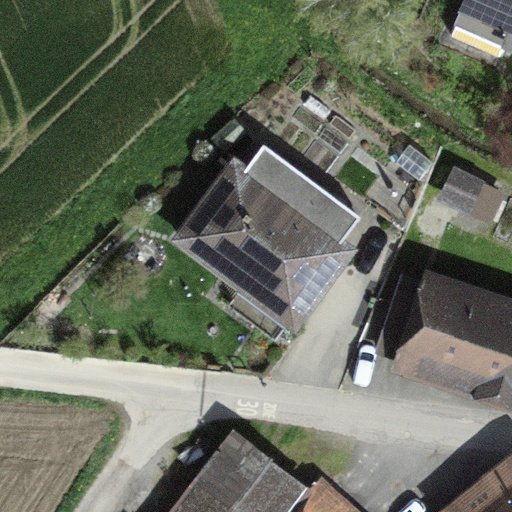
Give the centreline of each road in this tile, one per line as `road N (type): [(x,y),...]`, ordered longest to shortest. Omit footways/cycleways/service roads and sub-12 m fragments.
road 1 (residential): [(0,371),(511,435)]
road 2 (track): [(179,393),(99,511)]
